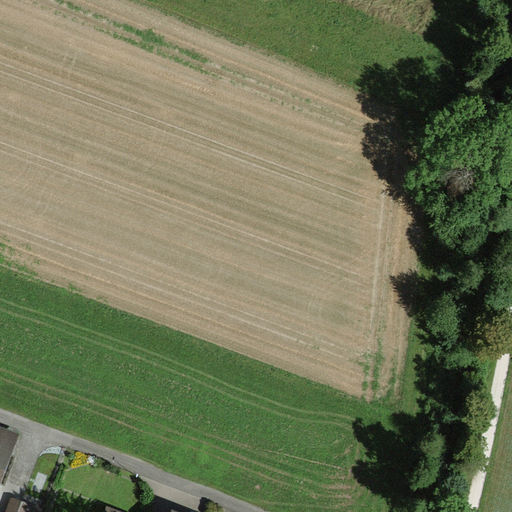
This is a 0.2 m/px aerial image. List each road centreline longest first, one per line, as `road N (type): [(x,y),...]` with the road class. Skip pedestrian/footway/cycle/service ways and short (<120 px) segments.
road 1 (residential): [(0,420),(238,511)]
road 2 (track): [(470,511),(511,306)]
